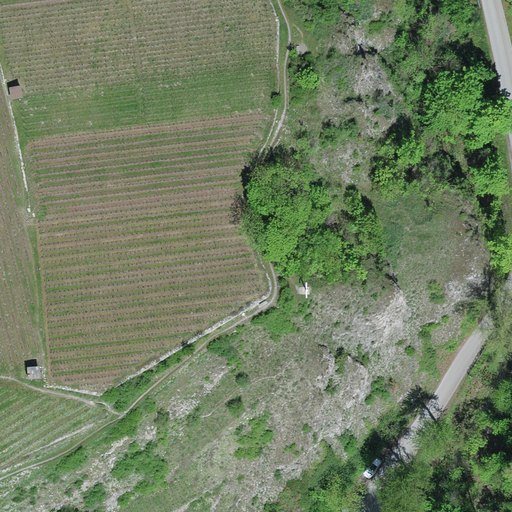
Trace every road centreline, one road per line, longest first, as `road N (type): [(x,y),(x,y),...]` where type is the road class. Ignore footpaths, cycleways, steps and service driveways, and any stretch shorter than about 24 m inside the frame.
road 1 (unclassified): [(511,293),(365,511)]
road 2 (residential): [(485,0),(511,129)]
